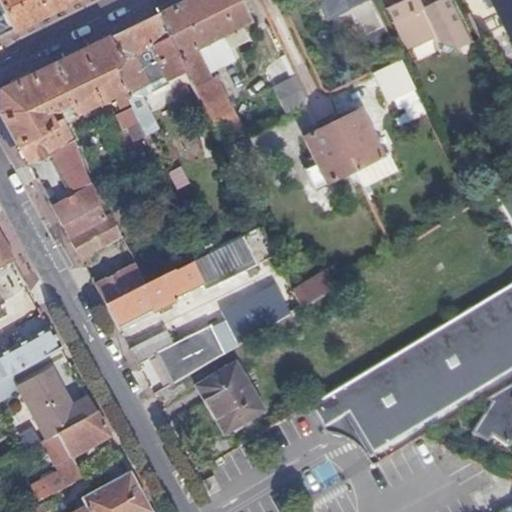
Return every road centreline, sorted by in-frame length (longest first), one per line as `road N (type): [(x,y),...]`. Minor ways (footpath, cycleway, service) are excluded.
road 1 (residential): [(0,181),(182,511)]
road 2 (residential): [(125,0),(0,63)]
